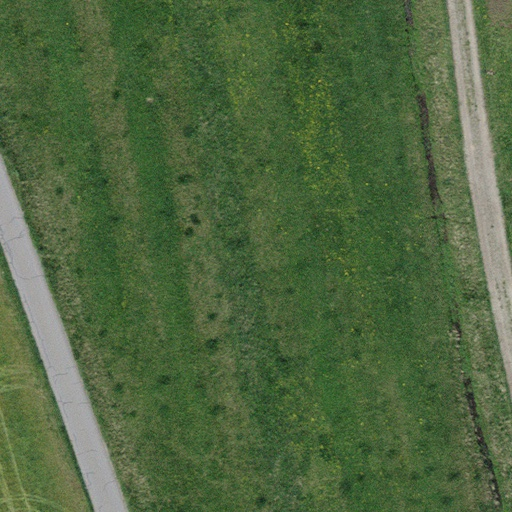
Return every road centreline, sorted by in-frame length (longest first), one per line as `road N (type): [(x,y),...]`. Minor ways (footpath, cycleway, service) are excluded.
road 1 (unclassified): [(84,511),(0,289)]
road 2 (track): [(511,178),(484,0)]
